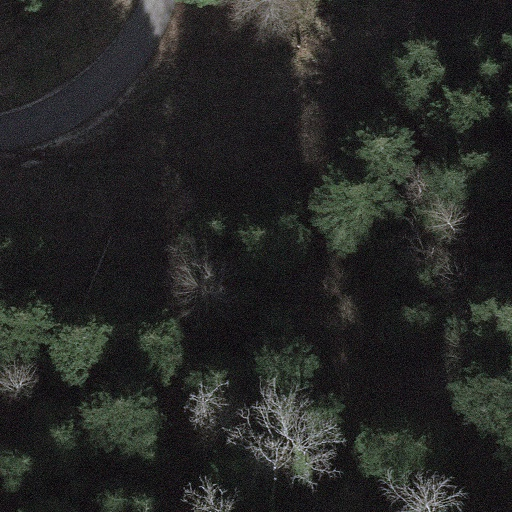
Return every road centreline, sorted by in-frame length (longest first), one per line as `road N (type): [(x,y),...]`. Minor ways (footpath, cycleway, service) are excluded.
road 1 (track): [(40,129),(164,127),(247,102),(406,0)]
road 2 (track): [(0,131),(40,129),(87,97),(125,53),(145,0)]
